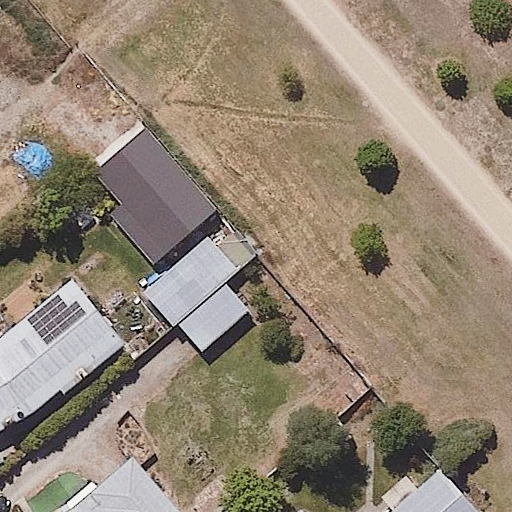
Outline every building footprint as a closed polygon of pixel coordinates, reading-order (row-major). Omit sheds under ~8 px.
[(212,210),(142,129),(89,173),(116,205),(107,213),(153,264),(212,210)] [(233,270),(202,236),(137,296),(167,330),(233,270)] [(117,349),(67,282),(3,335),(0,337),(0,429),(51,397),(117,349)] [(244,311),(221,287),(175,328),(198,354),(244,311)] [(488,511),(441,458),(379,511),(488,511)] [(170,511),(122,462),(56,511),(170,511)]
